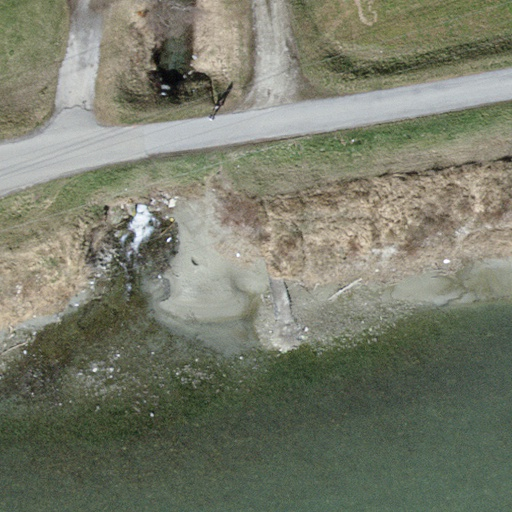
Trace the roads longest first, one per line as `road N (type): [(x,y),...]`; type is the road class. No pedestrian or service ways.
road 1 (track): [(74,150),(83,0)]
road 2 (track): [(273,123),(263,0)]
